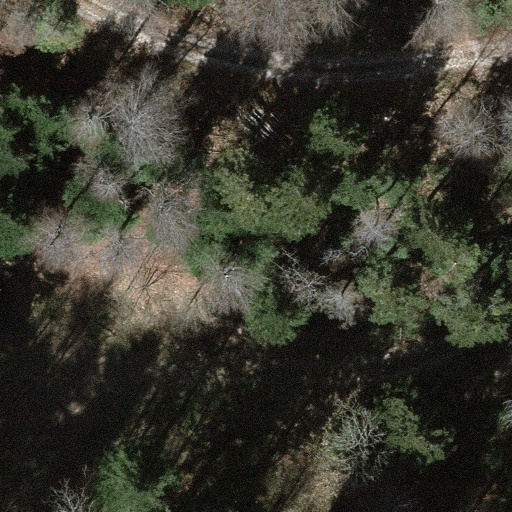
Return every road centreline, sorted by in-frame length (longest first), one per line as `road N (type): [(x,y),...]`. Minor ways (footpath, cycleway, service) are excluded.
road 1 (track): [(511,288),(477,321),(325,365),(211,387),(41,390)]
road 2 (track): [(511,46),(335,66),(136,43),(66,0)]
